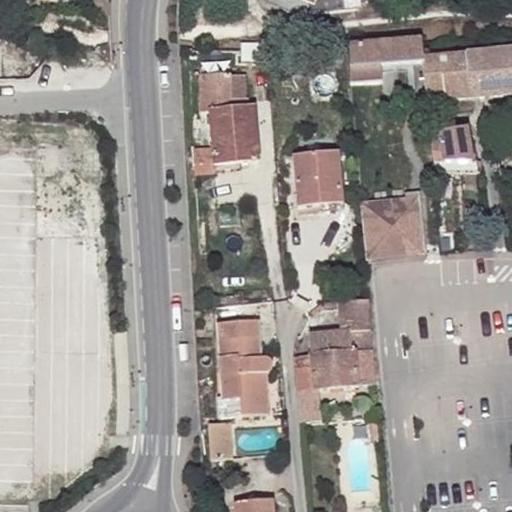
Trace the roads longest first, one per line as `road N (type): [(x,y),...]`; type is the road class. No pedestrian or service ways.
road 1 (secondary): [(150,97),(159,445)]
road 2 (unknown): [(301,511),(286,316)]
road 3 (residential): [(0,100),(150,97)]
